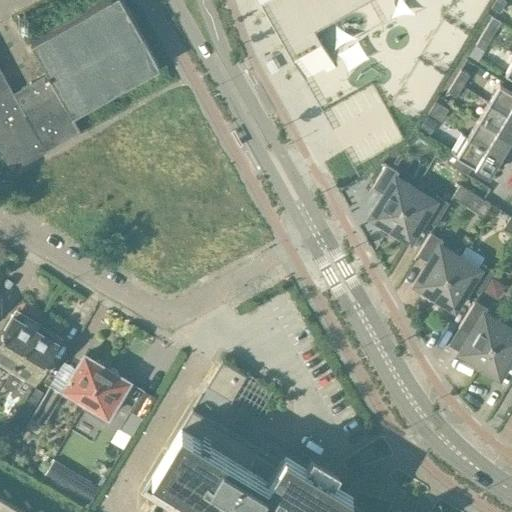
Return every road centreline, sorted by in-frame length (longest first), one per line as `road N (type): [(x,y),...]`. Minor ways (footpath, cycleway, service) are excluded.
road 1 (residential): [(315,234),(199,299),(156,313),(0,219)]
road 2 (tertiary): [(511,492),(466,464),(403,392),(315,234)]
road 3 (tertiary): [(170,0),(289,205),(315,234)]
road 4 (tertiary): [(315,234),(201,0)]
